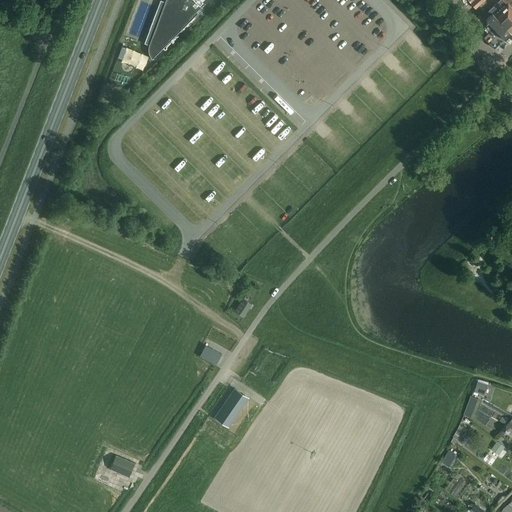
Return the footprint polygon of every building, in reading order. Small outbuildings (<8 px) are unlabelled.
[(204,9),(212,0),(165,0),(165,1),(161,0),(160,0),(144,43),(149,45),(148,49),(148,53),(151,58),(152,59),(153,59),(152,58),(198,12),(196,11),(201,6),(204,9)] [(484,0),(473,0),(471,3),(475,8),(484,0)] [(511,0),(499,0),(489,10),(492,13),(496,17),(504,9),(506,11),(507,10),(510,14),(511,12),(511,0)] [(492,13),(486,19),(480,25),(488,33),(483,36),(494,48),(498,44),(504,39),(511,31),(511,12),(510,14),(507,10),(506,11),(504,9),(496,17),(492,13)] [(144,71),(149,56),(122,46),(118,57),(121,58),(119,63),(144,71)] [(287,56),(279,62),(283,67),(291,61),(287,56)] [(295,68),(287,75),(291,79),(299,72),(295,68)] [(502,85),(506,81),(502,77),(498,82),(502,85)] [(301,98),(309,92),(304,87),(297,93),(301,98)] [(243,317),(252,304),(243,298),(235,311),(243,317)] [(199,356),(216,365),(221,354),(205,345),(199,356)] [(219,381),(225,385),(233,372),(227,368),(219,381)] [(478,381),(474,392),(484,395),(488,384),(478,381)] [(224,424),(244,395),(235,388),(215,417),(224,424)] [(471,395),(464,414),(471,417),(478,399),(471,395)] [(497,441),(493,447),(500,453),(505,446),(497,441)] [(450,449),(445,458),(451,462),(458,452),(455,450),(454,452),(450,449)] [(129,477),(134,463),(115,455),(109,469),(129,477)]
